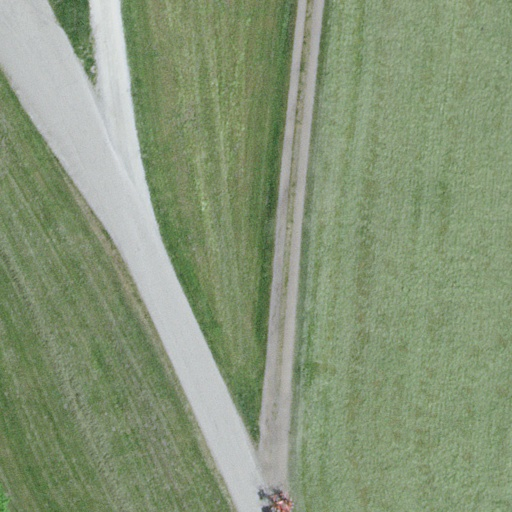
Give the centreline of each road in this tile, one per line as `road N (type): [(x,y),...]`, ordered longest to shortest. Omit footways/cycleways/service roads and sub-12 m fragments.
road 1 (track): [(267,511),(134,227),(28,38)]
road 2 (track): [(265,507),(314,0)]
road 3 (track): [(134,227),(101,0)]
